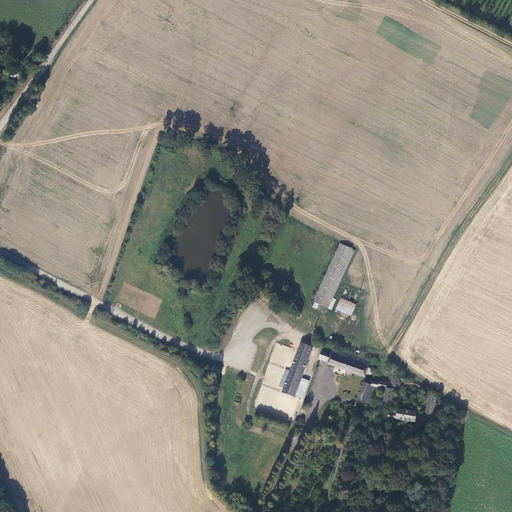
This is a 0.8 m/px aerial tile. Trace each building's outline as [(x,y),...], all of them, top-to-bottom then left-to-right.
[(338,244),(315,303),(316,304),(319,305),(327,308),(351,249),(338,244)] [(353,249),(351,249),(327,308),(329,309),(333,299),(353,249)] [(354,304),(342,299),(337,310),(349,315),(354,304)] [(293,398),(294,395),(302,398),(309,380),(301,378),(312,349),(300,345),(291,371),(289,375),(284,388),(282,394),(293,398)] [(370,362),(370,361),(334,349),(328,365),(365,378),(367,373),(368,368),(370,362)] [(328,363),(331,355),(322,352),(319,360),(328,363)] [(372,386),(371,386),(371,387),(372,387),(375,387),(385,389),(383,407),(390,408),(393,390),(392,389),(393,384),(380,382),(380,384),(373,383),(372,386)] [(363,383),(357,402),(365,405),(366,404),(371,387),(371,386),(363,383)] [(371,387),(366,404),(369,405),(375,387),(372,387),(371,387)] [(436,403),(436,398),(429,396),(426,415),(434,416),(436,403)] [(389,415),(388,418),(397,419),(398,420),(416,423),(416,422),(424,424),(426,418),(418,416),(417,413),(399,410),(398,416),(389,415)]
